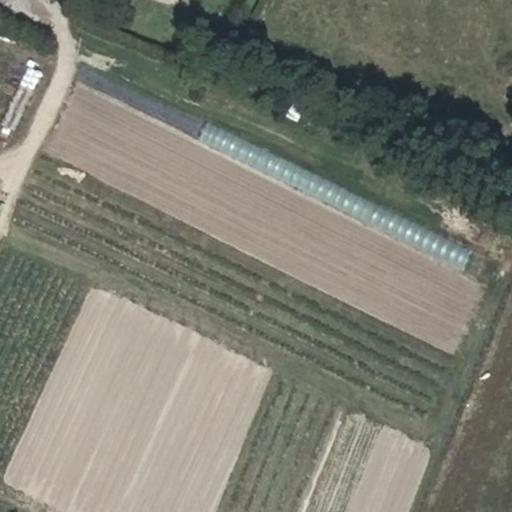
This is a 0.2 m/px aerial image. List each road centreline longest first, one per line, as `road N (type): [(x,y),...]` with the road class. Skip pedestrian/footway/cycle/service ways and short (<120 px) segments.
road 1 (track): [(436,451),(0,232)]
road 2 (track): [(16,191),(67,61),(60,28),(25,0)]
